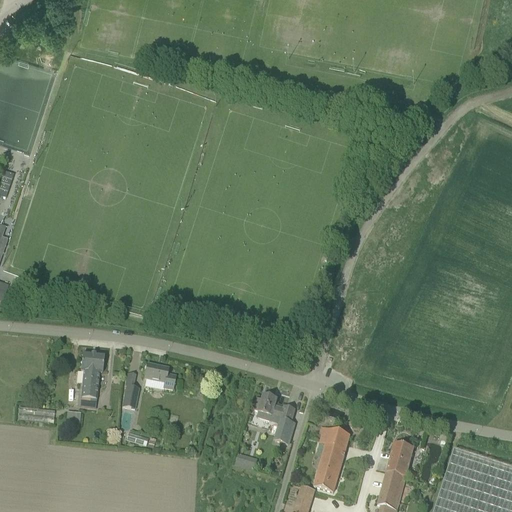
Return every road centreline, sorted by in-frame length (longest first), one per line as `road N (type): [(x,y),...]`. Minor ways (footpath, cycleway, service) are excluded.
road 1 (unclassified): [(511,437),(212,357),(0,326)]
road 2 (track): [(276,511),(359,245),(447,125),(466,107),(511,92)]
